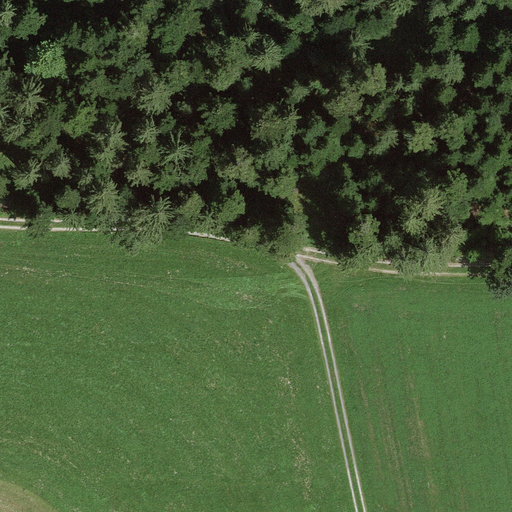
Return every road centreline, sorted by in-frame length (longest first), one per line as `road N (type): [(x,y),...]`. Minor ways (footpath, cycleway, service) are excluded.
road 1 (track): [(0,220),(159,224),(291,250)]
road 2 (track): [(291,250),(314,302),(358,511)]
road 3 (track): [(291,250),(371,266),(511,270)]
